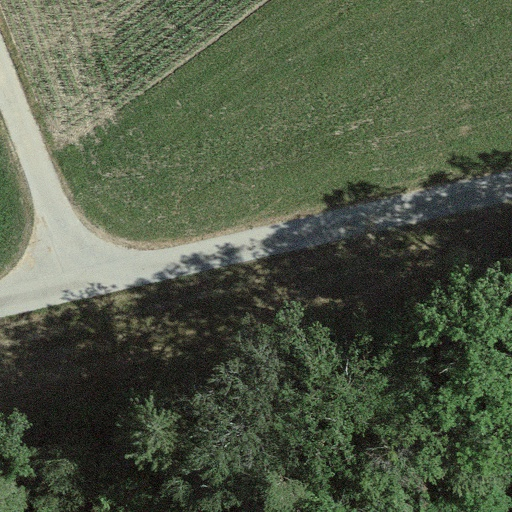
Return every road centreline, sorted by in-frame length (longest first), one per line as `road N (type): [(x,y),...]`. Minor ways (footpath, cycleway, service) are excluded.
road 1 (residential): [(511,183),(0,298)]
road 2 (track): [(79,280),(0,75)]
